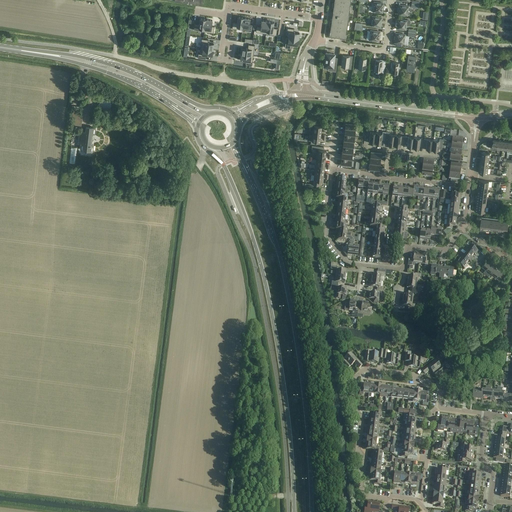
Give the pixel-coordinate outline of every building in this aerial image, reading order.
[(346,38),(349,16),(350,0),(334,0),(333,12),(334,12),(333,17),(332,17),(329,36),(346,38)] [(384,10),(384,7),(383,7),(383,3),(374,2),(373,11),(382,13),(382,9),(384,10)] [(409,10),(410,8),(408,7),(408,6),(399,5),(399,8),(397,8),(397,11),(398,11),(398,14),(407,15),(408,15),(409,14),(409,12),(408,11),(409,10)] [(382,24),(382,21),(381,21),(381,18),(372,16),(371,26),(380,27),(381,24),(382,24)] [(233,22),(232,29),(242,30),(243,18),(238,17),(237,23),(233,22)] [(243,18),(242,30),(251,32),(252,25),(249,25),(250,19),(243,18)] [(195,24),(194,30),(198,31),(198,29),(204,29),(206,20),(199,19),(198,25),(195,24)] [(396,22),(395,25),(397,25),(396,28),(405,30),(406,26),(410,26),(410,21),(407,20),(397,19),(397,23),(396,22)] [(206,20),(204,29),(210,30),(210,33),(213,33),(214,27),(211,26),(212,20),(206,20)] [(257,26),(256,32),(265,33),(267,21),(261,20),(260,26),(257,26)] [(267,21),(265,33),(276,35),(277,29),(273,28),(274,22),(267,21)] [(287,28),(286,37),(298,39),(299,33),(293,32),(294,29),(287,28)] [(380,38),(381,35),(379,35),(380,32),(370,31),(369,40),(379,41),(379,38),(380,38)] [(404,44),(405,35),(395,34),(395,37),(394,37),(393,39),(395,39),(394,43),(396,43),(395,46),(400,47),(401,44),(404,44)] [(286,37),(284,47),(291,48),(292,44),(298,45),(298,39),(286,37)] [(202,39),(200,48),(213,50),(214,44),(208,43),(208,40),(202,39)] [(242,48),(241,54),(253,56),(255,46),(248,45),(248,48),(242,48)] [(198,54),(197,58),(199,58),(205,59),(206,55),(212,56),(213,50),(200,48),(199,54),(198,54)] [(334,60),(334,54),(326,53),(325,58),(324,58),(324,61),(325,61),(324,66),(332,67),(332,71),(335,72),(337,60),(334,60)] [(241,54),(240,60),(246,61),(246,64),(252,65),(253,56),(241,54)] [(352,57),(342,55),(341,67),(347,68),(347,69),(351,69),(353,56),(352,56),(352,57)] [(414,71),(416,56),(408,55),(406,70),(410,70),(411,71),(412,71),(413,71),(414,71)] [(365,70),(366,58),(357,57),(357,56),(356,56),(354,70),(358,70),(358,69),(365,70)] [(374,72),(374,74),(382,75),(382,73),(384,74),(385,60),(385,61),(383,61),(375,60),(374,71),(374,72)] [(397,74),(399,63),(389,62),(390,61),(389,61),(387,74),(391,74),(391,73),(397,74)] [(73,109),(72,122),(71,125),(80,126),(81,126),(82,124),(82,121),(83,111),(79,110),(73,109)] [(94,134),(95,128),(86,126),(85,132),(79,131),(78,144),(81,144),(80,149),(85,150),(86,151),(87,151),(88,150),(93,151),(93,145),(91,144),(92,141),(93,139),(93,138),(92,137),(93,133),(94,134)] [(385,140),(386,132),(382,131),(382,134),(376,133),(375,143),(381,144),(382,140),(385,140)] [(394,146),(395,135),(389,134),(389,132),(386,132),(385,140),(388,141),(388,145),(394,146)] [(460,135),(451,133),(450,135),(450,136),(452,136),(452,140),(462,142),(463,138),(460,137),(460,135)] [(320,137),(311,136),(309,135),(308,141),(311,141),(311,144),(316,144),(317,142),(319,142),(320,137)] [(404,144),(405,136),(401,136),(395,135),(394,146),(400,146),(400,144),(404,144)] [(413,148),(414,138),(405,136),(404,144),(407,144),(407,147),(413,148)] [(423,147),(424,139),(420,138),(414,138),(413,148),(419,149),(419,146),(423,147)] [(432,150),(433,140),(427,139),(424,139),(423,147),(426,147),(426,150),(432,150)] [(433,140),(432,150),(438,151),(438,149),(442,149),(442,147),(442,144),(443,139),(439,139),(439,141),(433,140)] [(462,148),(462,142),(452,140),(451,147),(462,148)] [(461,155),(462,148),(451,147),(450,154),(461,155)] [(460,162),(461,155),(450,154),(449,161),(451,161),(460,162)] [(461,162),(460,162),(451,161),(450,168),(461,169),(461,162)] [(460,176),(461,169),(450,168),(449,174),(460,176)] [(322,181),(323,176),(314,175),(313,180),(313,184),(313,185),(319,185),(320,181),(322,181)] [(450,200),(460,201),(460,196),(455,195),(455,192),(452,192),(451,195),(450,200)] [(507,233),(508,227),(509,221),(482,218),(482,217),(477,216),(477,219),(478,219),(477,223),(477,225),(480,225),(480,230),(507,233)] [(455,227),(456,221),(447,220),(446,228),(452,229),(452,226),(455,227)] [(431,228),(421,227),(419,239),(430,240),(430,237),(431,228)] [(430,237),(440,238),(441,229),(431,228),(430,237)] [(464,255),(472,261),(474,259),(471,257),(473,254),(475,255),(478,251),(470,245),(466,250),(467,251),(464,255)] [(419,264),(420,254),(414,253),(413,260),(408,259),(408,265),(413,266),(413,263),(419,264)] [(420,254),(419,264),(425,264),(424,267),(428,268),(428,261),(425,261),(426,255),(420,254)] [(471,263),(472,261),(464,255),(461,259),(460,258),(456,263),(464,269),(467,265),(466,264),(468,261),(471,263)] [(490,274),(496,266),(492,263),(493,262),(488,258),(482,266),(485,269),(483,272),(489,276),(490,274)] [(335,276),(345,277),(346,271),(336,270),(337,264),(331,263),(330,266),(331,266),(330,269),(336,270),(335,276)] [(441,278),(442,268),(437,267),(437,266),(431,265),(430,275),(435,276),(435,274),(439,275),(439,278),(441,278)] [(490,274),(492,276),(494,273),(497,275),(496,277),(500,280),(506,272),(501,268),(500,269),(496,266),(490,274)] [(442,268),(441,278),(443,278),(444,275),(447,276),(447,277),(452,278),(453,275),(454,276),(454,275),(455,275),(456,274),(456,271),(453,271),(453,268),(448,267),(448,268),(442,268)] [(371,280),(381,282),(382,276),(385,276),(385,273),(379,272),(378,275),(372,274),(371,280)] [(407,282),(417,283),(418,277),(421,278),(421,274),(415,273),(414,276),(408,276),(407,282)] [(344,283),(345,277),(335,276),(334,282),(332,281),(331,288),(334,288),(333,291),(336,291),(337,288),(338,282),(344,283)] [(380,287),(381,282),(371,280),(370,286),(377,287),(376,290),(383,291),(383,288),(380,287)] [(416,289),(417,283),(407,282),(407,288),(407,291),(419,292),(419,289),(416,289)] [(347,290),(337,288),(336,291),(335,299),(340,299),(340,295),(346,296),(347,290)] [(383,294),(383,291),(376,290),(376,293),(370,292),(369,299),(374,299),(373,303),(378,303),(379,296),(382,296),(383,294)] [(403,293),(403,299),(412,301),(413,295),(419,296),(419,292),(413,292),(412,295),(403,293)] [(412,304),(412,301),(402,299),(402,306),(408,306),(408,309),(414,310),(415,305),(412,304)] [(358,314),(358,308),(355,308),(356,301),(350,301),(349,311),(352,311),(352,314),(358,314)] [(358,308),(358,314),(361,315),(363,315),(363,312),(371,313),(372,308),(367,307),(368,303),(362,302),(361,308),(358,308)] [(382,359),(383,351),(379,350),(378,353),(365,351),(365,357),(367,357),(366,362),(378,363),(379,358),(382,359)] [(383,351),(382,359),(386,359),(385,364),(397,365),(398,361),(398,355),(387,354),(388,351),(383,351)] [(411,354),(411,352),(405,351),(405,353),(404,362),(408,362),(407,367),(419,368),(420,364),(422,364),(422,358),(409,357),(410,354),(411,354)] [(362,365),(350,353),(342,361),(348,368),(354,363),(359,368),(362,365)] [(444,371),(442,369),(435,360),(422,370),(425,374),(430,370),(435,375),(438,373),(439,374),(444,371)] [(363,393),(368,394),(369,385),(364,384),(363,388),(360,388),(359,395),(363,395),(363,393)] [(487,398),(489,387),(486,386),(486,390),(482,390),(482,392),(480,392),(479,399),(484,399),(484,398),(487,398)] [(507,402),(507,396),(505,395),(505,393),(502,392),(503,388),(500,388),(498,400),(502,400),(501,401),(507,402)] [(428,404),(429,397),(426,397),(426,392),(421,392),(421,393),(419,402),(424,402),(424,404),(428,404)] [(369,420),(379,422),(380,416),(381,417),(382,413),(374,412),(373,415),(369,415),(369,420)] [(403,421),(406,421),(406,425),(416,426),(417,420),(414,420),(414,415),(404,414),(403,421)] [(447,430),(448,418),(442,417),(441,424),(438,424),(437,431),(443,432),(444,430),(447,430)] [(456,433),(457,426),(454,426),(455,419),(448,418),(447,430),(450,431),(449,432),(456,433)] [(465,433),(467,420),(460,419),(459,427),(457,426),(456,433),(462,434),(462,432),(465,433)] [(467,420),(465,433),(468,433),(468,435),(474,435),(475,429),(472,428),(473,421),(467,420)] [(449,449),(449,442),(442,442),(442,444),(435,444),(434,450),(446,452),(447,449),(449,449)] [(461,453),(473,455),(474,448),(467,447),(467,444),(461,444),(460,450),(462,450),(461,453)] [(413,449),(403,448),(403,453),(401,453),(401,457),(407,457),(408,454),(413,455),(413,449)] [(472,461),(473,455),(461,453),(461,457),(459,456),(458,463),(465,463),(465,461),(472,461)] [(503,459),(504,454),(492,453),(492,455),(494,455),(494,458),(497,459),(496,461),(504,462),(505,459),(503,459)] [(445,476),(446,470),(447,471),(448,467),(442,467),(441,470),(436,469),(435,475),(437,475),(445,476)] [(471,474),(470,479),(479,480),(480,474),(476,474),(476,471),(470,471),(470,473),(471,474)] [(411,475),(410,484),(416,485),(417,480),(420,480),(420,474),(417,474),(417,475),(411,475)] [(379,481),(380,476),(370,475),(369,480),(374,481),(374,484),(381,485),(381,481),(379,481)] [(442,504),(442,499),(433,498),(432,504),(437,504),(437,507),(443,508),(443,504),(442,504)] [(363,511),(378,511),(380,503),(367,502),(367,507),(366,511),(364,511),(363,511)] [(467,502),(465,502),(465,505),(467,505),(467,507),(465,507),(465,511),(472,511),(473,511),(473,509),(476,509),(476,504),(476,503),(467,502)]
